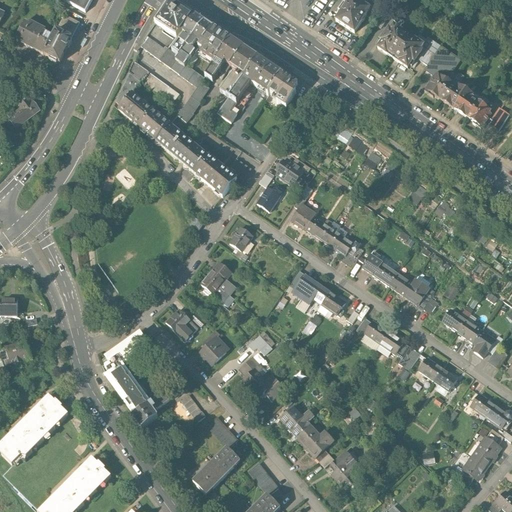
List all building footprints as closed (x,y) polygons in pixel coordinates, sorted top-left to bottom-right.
[(68,0),(67,2),(86,12),(92,0),(68,0)] [(355,0),(349,0),(335,22),(354,34),(370,10),(362,4),(355,0)] [(176,40),(181,33),(193,16),(171,1),(154,25),(176,40)] [(364,1),(362,4),(370,10),(372,6),(364,1)] [(173,54),(179,59),(204,24),(193,16),(181,33),(185,36),(173,54)] [(63,20),(57,31),(73,39),(79,26),(66,19),(63,20)] [(24,24),(16,41),(20,43),(19,46),(34,53),(44,34),(45,32),(30,25),(29,27),(24,24)] [(212,30),(204,24),(179,59),(176,64),(184,70),(186,67),(195,55),(191,52),(196,45),(200,47),(212,30)] [(377,49),(392,59),(409,34),(394,24),(391,29),(389,28),(381,39),(383,41),(377,49)] [(229,41),(212,30),(200,47),(199,49),(203,53),(201,56),(213,64),(229,41)] [(53,39),(44,34),(34,53),(43,58),(44,56),(60,64),(73,39),(57,31),(53,39)] [(424,44),(409,34),(392,59),(407,69),(412,61),(414,62),(421,50),(420,49),(424,44)] [(141,49),(198,89),(201,85),(204,80),(186,67),(184,70),(176,64),(179,59),(173,54),(165,48),(163,50),(148,39),(141,49)] [(243,52),(229,41),(213,64),(215,66),(205,79),(212,84),(225,65),(231,69),(243,52)] [(416,60),(428,67),(437,52),(426,45),(416,60)] [(441,47),(437,52),(428,67),(425,71),(435,77),(445,84),(461,61),(441,47)] [(256,61),(243,52),(231,69),(239,74),(236,79),(233,77),(220,95),(228,100),(256,61)] [(268,96),(269,94),(280,78),(256,61),(228,100),(236,106),(251,85),(268,96)] [(179,97),(134,63),(129,74),(172,106),(179,97)] [(425,93),(439,102),(449,87),(445,84),(435,77),(425,93)] [(296,89),(280,78),(269,94),(280,102),(278,105),(286,110),(296,96),(293,94),(296,89)] [(210,90),(201,85),(198,89),(185,107),(176,116),(187,126),(194,117),(193,115),(200,106),(199,105),(210,90)] [(455,91),(449,87),(439,102),(452,111),(465,93),(457,88),(455,91)] [(452,111),(466,120),(477,105),(470,100),(472,98),(465,93),(452,111)] [(7,118),(17,132),(41,113),(25,94),(15,102),(20,109),(7,118)] [(137,128),(151,110),(131,94),(117,111),(137,128)] [(232,113),(236,106),(228,100),(218,116),(231,125),(237,116),(232,113)] [(490,113),(477,105),(466,120),(481,130),(490,117),(488,116),(490,113)] [(155,142),(169,124),(151,110),(137,128),(155,142)] [(174,158),(188,140),(169,124),(155,142),(174,158)] [(351,138),(346,145),(355,152),(361,144),(362,142),(355,137),(353,140),(351,138)] [(193,173),(207,156),(188,140),(174,158),(193,173)] [(355,152),(363,157),(369,149),(361,144),(355,152)] [(232,176),(207,156),(193,173),(223,197),(237,180),(232,176)] [(295,159),(291,164),(304,173),(308,167),(295,159)] [(236,160),(230,169),(235,172),(232,176),(237,180),(241,184),(251,170),(236,160)] [(294,189),(302,176),(304,173),(285,161),(283,164),(275,176),(287,185),(294,189)] [(391,163),(383,175),(389,180),(391,177),(394,179),(395,178),(402,182),(405,178),(399,173),(400,171),(395,167),(396,167),(391,163)] [(259,185),(266,189),(274,177),(268,173),(267,172),(266,172),(258,185),(259,185)] [(427,193),(418,186),(413,194),(422,201),(427,193)] [(269,215),(281,196),(268,188),(267,188),(256,206),(269,215)] [(438,206),(432,201),(428,206),(434,210),(438,206)] [(449,206),(444,202),(435,214),(441,218),(444,214),(450,219),(455,213),(447,207),(449,206)] [(316,215),(301,205),(290,222),(305,232),(315,217),(316,215)] [(330,228),(315,217),(305,232),(321,242),(330,228)] [(203,225),(194,219),(190,226),(199,232),(203,225)] [(253,235),(239,225),(226,243),(241,254),(253,235)] [(486,233),(475,226),(468,237),(479,245),(481,242),(484,245),(489,238),(485,235),(486,233)] [(354,244),(330,228),(321,242),(344,258),(347,254),(354,244)] [(495,243),(491,241),(486,248),(493,252),(496,247),(494,246),(495,243)] [(354,244),(347,254),(357,261),(363,252),(359,249),(360,246),(355,242),(354,244)] [(399,275),(370,255),(361,269),(390,289),(399,275)] [(476,259),(471,255),(463,267),(468,270),(476,259)] [(218,262),(212,270),(226,281),(232,274),(218,262)] [(200,285),(229,308),(235,301),(229,297),(236,289),(226,281),(212,270),(200,285)] [(329,291),(305,274),(290,294),(309,307),(313,301),(319,305),(329,291)] [(390,289),(403,297),(412,284),(399,275),(390,289)] [(435,293),(415,279),(412,284),(403,297),(417,307),(416,308),(422,312),(423,311),(431,299),(435,293)] [(458,292),(450,287),(444,296),(452,302),(458,292)] [(346,303),(329,291),(319,305),(336,317),(346,303)] [(431,299),(423,311),(431,316),(438,304),(431,299)] [(17,303),(0,302),(0,319),(17,319),(17,303)] [(227,320),(232,315),(224,307),(219,313),(227,320)] [(451,310),(442,323),(458,334),(467,321),(451,310)] [(184,343),(191,336),(183,327),(189,322),(179,311),(166,324),(184,343)] [(359,315),(354,312),(347,322),(352,325),(359,315)] [(201,329),(206,324),(196,314),(191,319),(201,329)] [(302,333),(308,337),(321,320),(315,316),(302,333)] [(372,324),(364,319),(356,332),(363,337),(364,335),(372,324)] [(472,345),(482,331),(467,321),(458,334),(472,345)] [(388,332),(373,322),(372,324),(364,335),(379,345),(388,332)] [(484,353),(493,339),(482,331),(472,345),(484,353)] [(204,349),(218,337),(219,336),(215,332),(201,345),(204,349)] [(273,342),(263,332),(248,347),(253,352),(256,349),(261,354),(273,342)] [(344,350),(352,335),(346,332),(338,346),(344,350)] [(403,344),(404,343),(388,332),(379,345),(395,356),(403,344)] [(173,372),(140,337),(129,348),(163,382),(173,372)] [(211,368),(230,351),(218,337),(204,349),(195,358),(202,365),(205,362),(211,368)] [(25,343),(0,350),(0,372),(15,368),(16,372),(25,369),(24,365),(31,362),(28,352),(28,349),(27,348),(27,346),(26,345),(25,343)] [(409,349),(403,344),(395,356),(401,361),(409,349)] [(508,355),(497,348),(488,362),(498,369),(508,355)] [(420,356),(409,349),(401,361),(398,365),(409,372),(420,356)] [(444,369),(427,357),(417,372),(434,383),(444,369)] [(264,370),(253,358),(237,372),(248,384),(258,375),(264,370)] [(399,392),(411,374),(398,366),(396,370),(391,377),(386,384),(399,392)] [(148,406),(120,367),(105,378),(132,417),(148,406)] [(444,369),(434,383),(449,394),(459,379),(444,369)] [(258,375),(248,384),(261,398),(264,395),(271,403),(285,390),(271,376),(265,382),(258,375)] [(181,382),(150,404),(154,409),(156,412),(187,390),(181,382)] [(498,404),(480,391),(468,408),(487,421),(498,404)] [(205,417),(188,395),(179,402),(197,424),(205,417)] [(56,402),(54,403),(49,398),(35,411),(9,438),(0,446),(0,456),(12,468),(21,458),(26,459),(68,417),(61,410),(62,408),(56,402)] [(443,403),(437,399),(434,403),(440,407),(443,403)] [(152,411),(154,409),(150,404),(148,406),(132,417),(142,430),(158,419),(152,411)] [(504,433),(511,420),(511,413),(498,404),(487,421),(504,433)] [(293,407),(278,420),(296,440),(311,426),(308,424),(314,418),(308,411),(302,417),(293,407)] [(227,450),(228,451),(238,442),(216,419),(207,428),(227,450)] [(296,440),(316,460),(325,452),(334,443),(322,430),(318,434),(311,426),(296,440)] [(487,438),(498,446),(503,439),(492,431),(487,438)] [(71,440),(66,434),(63,437),(69,442),(71,440)] [(470,453),(492,467),(503,450),(482,435),(470,453)] [(227,450),(193,484),(207,497),(221,483),(224,479),(240,463),(228,451),(227,450)] [(333,461),(325,452),(316,460),(324,469),(333,461)] [(360,469),(346,452),(329,467),(334,473),(330,475),(340,487),(352,476),(360,469)] [(458,470),(480,485),(492,467),(470,453),(458,470)] [(421,454),(421,465),(432,465),(432,454),(421,454)] [(78,511),(111,479),(104,472),(105,471),(99,465),(98,466),(92,460),(78,474),(51,502),(40,511),(78,511)] [(267,496),(268,498),(278,490),(259,466),(249,474),(267,496)] [(458,481),(469,489),(475,482),(463,474),(458,481)] [(350,498),(362,488),(352,476),(340,487),(350,498)] [(511,511),(511,491),(508,488),(492,506),(498,511),(511,511)] [(251,511),(277,511),(280,510),(268,498),(267,496),(251,511)] [(376,499),(364,509),(366,511),(372,511),(381,505),(376,499)]
